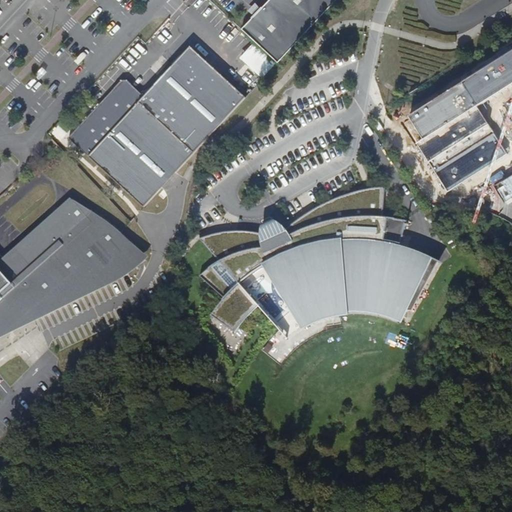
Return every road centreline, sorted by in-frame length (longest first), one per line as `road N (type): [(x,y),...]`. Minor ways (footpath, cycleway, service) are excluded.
road 1 (track): [(77,420),(132,391),(186,386),(216,396),(311,511)]
road 2 (unknown): [(427,232),(356,126)]
